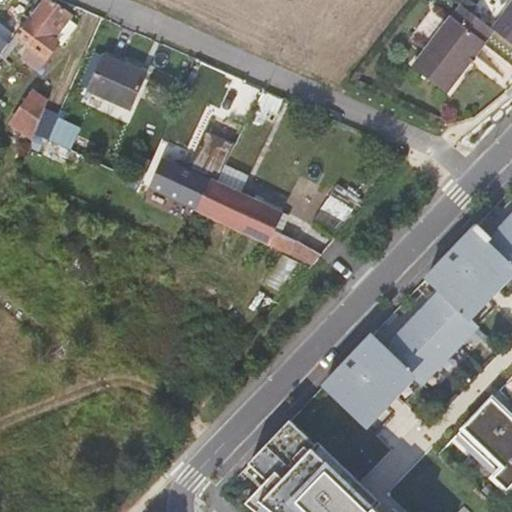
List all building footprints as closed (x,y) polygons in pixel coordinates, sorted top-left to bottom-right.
[(71,22),(54,4),(22,42),(33,52),(22,61),(33,75),(44,67),(41,63),(56,47),(53,39),(71,22)] [(511,9),(495,33),(511,46),(511,9)] [(456,21),(417,73),(451,99),(491,50),(456,21)] [(110,49),(92,85),(136,106),(154,70),(110,49)] [(15,76),(3,65),(0,68),(0,91),(1,92),(15,76)] [(10,126),(27,144),(36,123),(53,132),(60,116),(62,112),(46,104),(45,106),(34,99),(10,126)] [(69,121),(60,116),(53,132),(62,137),(69,121)] [(217,162),(182,143),(171,161),(157,153),(143,181),(197,210),(212,182),(208,180),(217,162)] [(266,212),(218,185),(212,182),(197,210),(252,240),(266,212)] [(274,234),(281,219),(266,212),(252,240),(292,261),(298,248),(274,234)] [(373,334),(325,385),(364,423),(383,404),(378,399),(390,387),(395,392),(412,373),(423,383),(478,326),(467,316),(485,297),(480,292),(492,280),(497,285),(511,268),(511,218),(493,238),(479,224),(427,277),(442,291),(388,348),(373,334)] [(328,250),(335,238),(315,226),(309,239),(328,250)] [(492,280),(480,292),(485,297),(491,291),(497,285),(492,280)] [(390,387),(378,399),(383,404),(389,398),(395,392),(390,387)] [(511,492),(511,418),(494,401),(479,418),(461,437),(501,475),(496,481),(510,494),(511,492)] [(292,420),(251,463),(277,488),(265,501),(279,511),(380,511),(376,508),(356,488),(314,449),(318,445),(292,420)]
